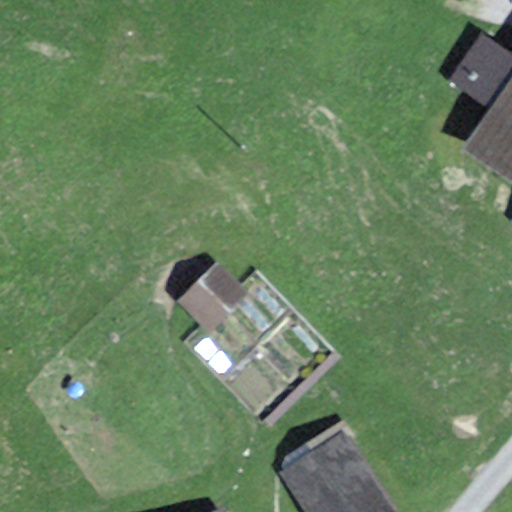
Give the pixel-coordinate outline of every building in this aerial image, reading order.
[(159,142),(206,47),(127,9),(80,104),(159,142)] [(511,102),(479,151),(511,172),(511,102)] [(206,261),(175,290),(195,311),(226,282),(206,261)] [(267,278),(236,306),(268,342),(299,315),(267,278)] [(318,511),(378,511),(337,448),(295,476),(318,511)]
